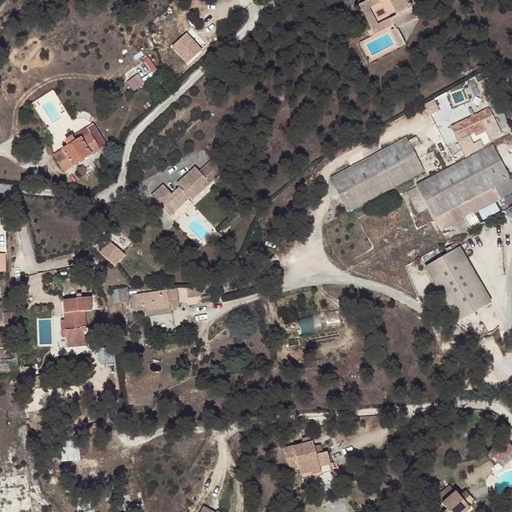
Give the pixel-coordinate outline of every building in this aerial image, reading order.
[(379,3),(376,0),(372,0),(358,9),(375,37),(393,27),(389,19),(380,25),(370,9),(379,3)] [(376,0),(379,3),(384,0),(395,15),(389,19),(393,27),(394,29),(392,31),(401,47),(408,43),(397,27),(415,16),(405,0),(376,0)] [(188,37),(176,47),(189,62),(201,52),(188,37)] [(485,130),(478,116),(450,129),(457,142),(485,130)] [(93,124),(61,142),(64,148),(50,156),(61,173),(108,145),(93,124)] [(421,145),(416,137),(410,141),(414,148),(421,145)] [(347,212),(416,177),(422,174),(425,172),(407,140),(330,179),(347,212)] [(511,195),(511,181),(493,146),(415,187),(416,189),(403,196),(413,216),(426,209),(440,233),(511,195)] [(207,180),(217,173),(210,162),(200,169),(207,180)] [(163,185),(151,196),(165,211),(171,206),(175,210),(189,198),(192,200),(210,184),(196,168),(180,182),(183,185),(180,188),(172,195),(163,185)] [(422,174),(416,177),(419,184),(426,180),(422,174)] [(171,206),(165,211),(169,216),(175,210),(171,206)] [(100,250),(109,259),(118,250),(110,242),(100,250)] [(488,306),(457,251),(425,268),(455,324),(488,306)] [(278,265),(274,255),(258,263),(260,266),(253,270),(256,275),(278,265)] [(7,295),(7,297),(23,294),(22,283),(7,285),(7,295)] [(116,297),(125,293),(124,288),(108,292),(110,306),(118,304),(116,297)] [(141,312),(142,314),(150,314),(160,313),(167,311),(167,307),(174,306),(173,292),(130,299),(132,313),(141,312)] [(127,305),(125,293),(116,297),(118,304),(118,307),(127,305)] [(87,299),(59,302),(62,322),(58,323),(59,341),(64,340),(65,350),(86,348),(83,313),(89,312),(87,299)] [(293,446),(284,448),(290,471),(299,468),(300,472),(301,476),(311,473),(312,476),(322,473),(320,469),(331,466),(327,452),(316,455),(313,441),(310,442),(309,437),(301,439),(303,444),(293,446)] [(511,447),(506,439),(487,455),(495,464),(511,450),(511,447)] [(61,460),(79,460),(79,441),(61,441),(61,460)] [(426,508),(428,511),(434,511),(449,501),(443,494),(426,508)] [(468,498),(462,504),(457,508),(453,505),(449,501),(434,511),(469,511),(470,511),(468,510),(473,505),(468,498)] [(457,508),(462,504),(458,500),(453,505),(457,508)]
